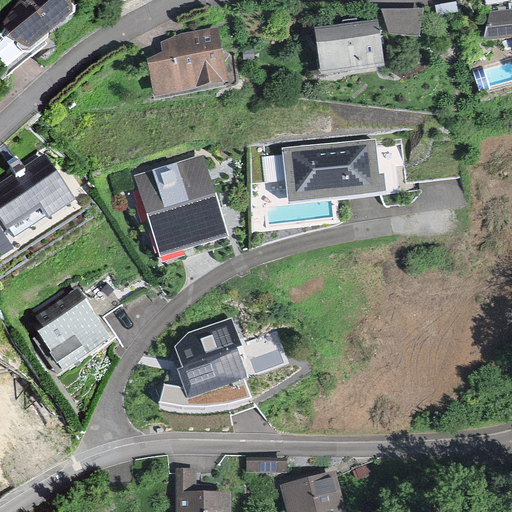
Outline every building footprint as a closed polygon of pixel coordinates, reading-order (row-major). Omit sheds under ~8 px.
[(20,0),(0,16),(0,47),(5,54),(55,14),(43,0),(20,0)] [(511,11),(480,15),(482,43),(511,40),(511,11)] [(389,14),(388,45),(424,46),(425,14),(389,14)] [(370,28),(306,36),(311,77),(376,68),(370,28)] [(136,61),(143,95),(214,82),(205,33),(155,42),(158,57),(136,61)] [(375,141),(284,151),(290,205),(381,195),(375,141)] [(0,185),(0,223),(7,234),(40,211),(47,222),(77,202),(44,155),(0,185)] [(200,159),(139,176),(163,255),(223,237),(200,159)] [(22,323),(51,369),(105,335),(76,289),(22,323)] [(250,371),(232,320),(197,332),(204,350),(171,361),(161,406),(188,411),(206,411),(229,408),(250,401),(241,374),(250,371)] [(239,456),(239,467),(275,467),(275,456),(239,456)] [(322,471),(271,482),(277,511),(310,511),(330,508),(322,471)] [(194,473),(180,473),(180,511),(228,511),(228,497),(195,498),(194,473)]
